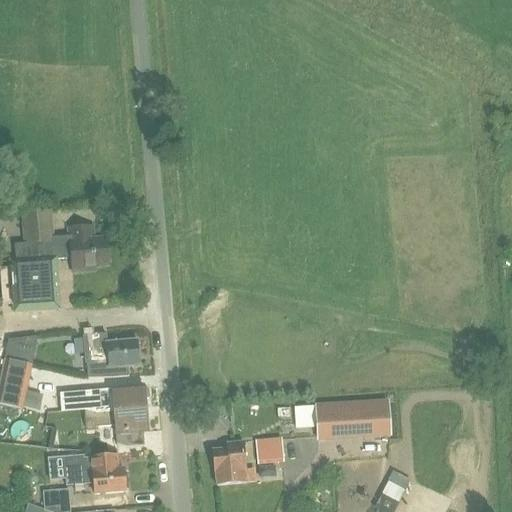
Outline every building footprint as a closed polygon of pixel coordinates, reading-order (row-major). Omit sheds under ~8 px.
[(23,215),(26,245),(14,246),(16,262),(12,262),(15,313),(59,310),(56,274),(56,259),(71,258),(73,272),(95,270),(94,267),(108,266),(105,240),(92,241),(91,228),(69,230),(70,238),(52,240),(49,213),(23,215)] [(8,341),(4,361),(32,367),(38,338),(8,341)] [(86,356),(88,379),(113,379),(112,369),(140,367),(137,342),(106,345),(107,354),(86,356)] [(0,380),(0,405),(22,410),(27,390),(32,367),(4,361),(0,380)] [(148,391),(144,390),(144,388),(102,392),(103,404),(84,405),(84,411),(98,414),(146,410),(145,401),(149,399),(148,391)] [(389,433),(387,403),(316,407),(318,437),(389,433)] [(317,431),(316,407),(296,409),(297,433),(317,431)] [(79,430),(86,429),(115,426),(117,445),(127,448),(144,447),(143,433),(148,433),(146,410),(98,414),(84,411),(77,411),(79,430)] [(281,440),(255,442),(257,466),(268,465),(283,464),(281,440)] [(227,451),(212,452),(214,473),(216,473),(217,486),(245,483),(244,470),(246,470),(243,444),(226,445),(227,451)] [(123,470),(118,470),(116,457),(84,460),(85,466),(65,468),(66,487),(94,485),(95,496),(125,493),(123,470)] [(383,496),(397,503),(404,490),(390,482),(383,496)] [(70,511),(69,491),(43,493),(45,511),(46,511),(70,511)] [(392,511),(397,503),(383,496),(376,509),(381,511),(392,511)]
